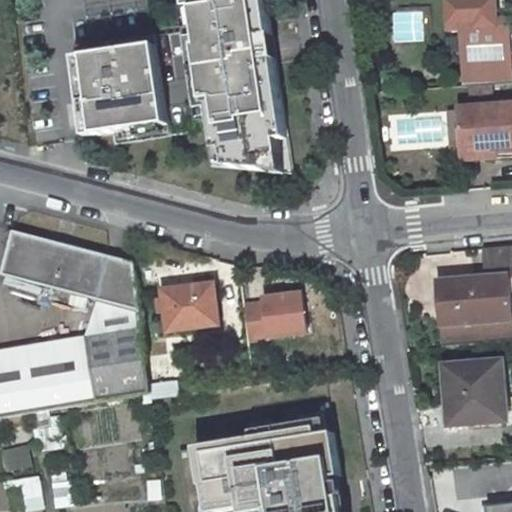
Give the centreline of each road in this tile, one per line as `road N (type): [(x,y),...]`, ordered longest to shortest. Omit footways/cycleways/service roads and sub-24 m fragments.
road 1 (unclassified): [(0,171),(261,248),(371,237)]
road 2 (unclassified): [(417,511),(371,237)]
road 3 (unclassified): [(371,237),(326,0)]
road 4 (unknown): [(56,0),(75,193)]
road 5 (unclassified): [(371,237),(511,222)]
